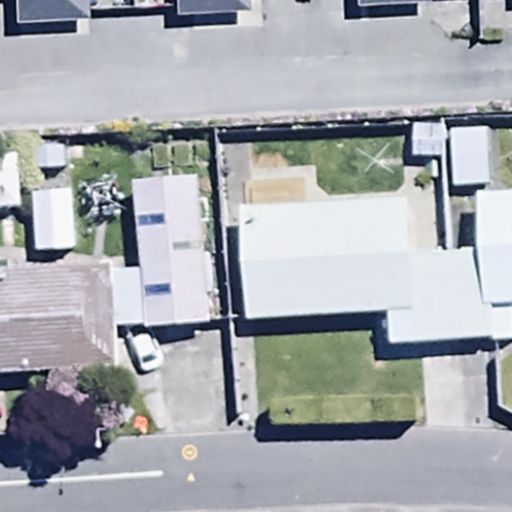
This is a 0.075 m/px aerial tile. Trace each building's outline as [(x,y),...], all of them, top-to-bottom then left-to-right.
[(19,0),(20,23),(88,21),(87,0),(19,0)] [(178,0),(180,16),(252,13),(251,0),(360,0),(361,8),(429,5),(429,0),(178,0)] [(486,135),(452,136),(455,192),(488,191),(486,135)] [(0,209),(19,208),(15,159),(0,159),(0,209)] [(212,329),(198,177),(133,183),(141,273),(116,275),(121,337),(212,329)] [(71,197),(32,198),(33,258),(73,257),(71,197)] [(408,207),(243,214),(248,324),(388,318),(390,350),(511,344),(511,199),(481,201),(483,255),(410,258),(408,207)] [(110,274),(0,280),(0,378),(115,372),(110,274)]
